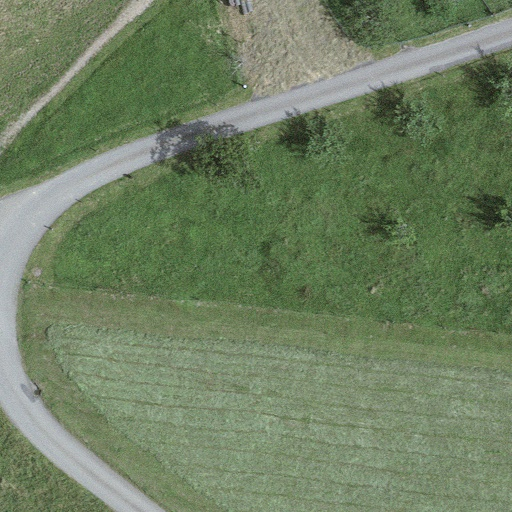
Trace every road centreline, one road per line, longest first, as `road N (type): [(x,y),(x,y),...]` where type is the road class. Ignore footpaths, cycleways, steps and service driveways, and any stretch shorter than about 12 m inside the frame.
road 1 (unclassified): [(511,30),(108,165),(31,208),(13,232),(0,274)]
road 2 (unclassified): [(0,351),(26,413),(144,511)]
